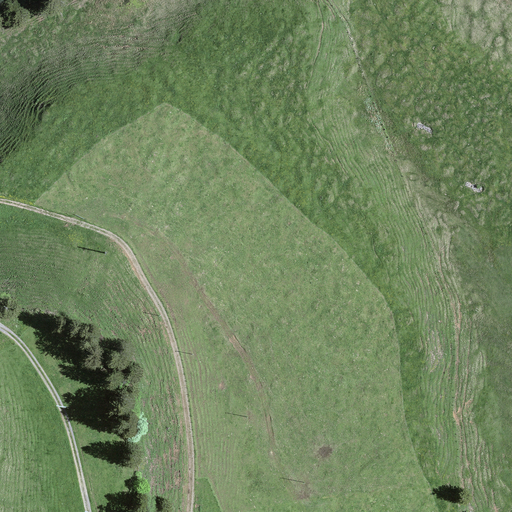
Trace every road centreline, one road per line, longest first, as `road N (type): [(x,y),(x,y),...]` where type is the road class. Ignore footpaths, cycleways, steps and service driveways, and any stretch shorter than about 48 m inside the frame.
road 1 (track): [(0,201),(125,245),(177,342),(196,427),(194,511)]
road 2 (track): [(305,511),(277,464),(263,391),(178,255),(115,211),(73,221)]
